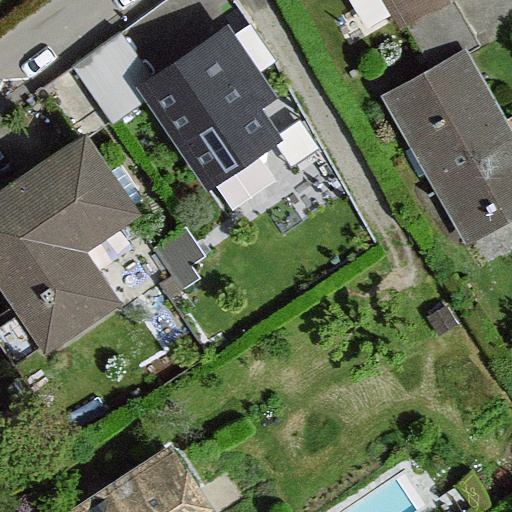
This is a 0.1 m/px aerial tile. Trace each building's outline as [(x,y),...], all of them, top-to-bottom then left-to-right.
[(395,0),(408,22),(445,0),(395,0)] [(457,0),(445,0),(408,22),(437,73),(471,54),(484,47),(457,0)] [(250,17),(159,69),(137,29),(88,57),(120,113),(162,90),(215,184),(313,128),(250,17)] [(511,217),(511,128),(471,54),(437,73),(393,98),(471,240),(511,217)] [(98,135),(0,199),(0,275),(57,363),(139,309),(102,254),(154,220),(98,135)] [(213,511),(180,459),(94,511),(213,511)]
